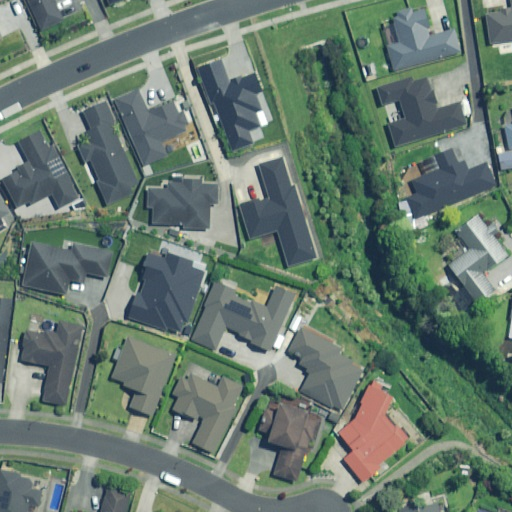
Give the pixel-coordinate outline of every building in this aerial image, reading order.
[(28,0),(42,31),(64,21),(54,0),(28,0)] [(397,12),(398,16),(393,17),(396,27),(400,45),(388,48),(394,71),(460,53),(454,30),(432,36),(425,9),(412,12),(411,9),(397,12)] [(511,12),(487,16),(492,45),(511,41),(511,12)] [(222,59),(198,68),(211,103),(214,102),(233,152),(254,144),(249,132),(261,127),(256,113),(262,111),(256,94),(262,92),(255,72),(242,77),(241,75),(230,80),(222,59)] [(437,110),(427,79),(413,83),(412,79),(379,89),(384,106),(401,101),(407,119),(389,125),(395,147),(466,125),(459,103),(437,110)] [(138,89),(114,99),(143,166),(167,156),(161,142),(186,131),(184,126),(189,124),(183,111),(178,113),(173,102),(148,113),(138,89)] [(116,125),(106,102),(83,111),(91,130),(85,133),(87,138),(76,143),(85,162),(90,160),(99,179),(97,180),(107,204),(133,193),(130,187),(138,184),(113,127),(116,125)] [(48,149),(39,131),(18,141),(29,161),(17,167),(19,170),(3,179),(17,207),(29,202),(30,205),(52,194),(59,208),(77,199),(71,186),(73,185),(53,146),(48,149)] [(458,164),(452,149),(432,157),(438,170),(413,182),(418,194),(407,199),(417,222),(496,187),(486,163),(468,171),(464,161),(458,164)] [(511,151),(511,152),(500,154),(504,170),(511,168),(511,151)] [(291,187),(282,158),(260,165),(270,197),(241,206),(251,239),(278,231),(290,269),(317,260),(294,186),(291,187)] [(153,208),(152,223),(209,226),(210,204),(217,204),(218,185),(202,184),(202,180),(183,179),(183,183),(168,183),(168,189),(148,188),(148,207),(153,208)] [(0,218),(9,213),(0,198),(0,218)] [(509,255),(481,216),(457,233),(470,251),(449,266),(478,305),(496,292),(483,274),(509,255)] [(73,252),(33,244),(24,287),(66,295),(69,281),(84,284),(86,275),(108,280),(113,253),(75,245),(73,252)] [(183,322),(187,323),(205,273),(190,268),(192,262),(168,253),(166,260),(149,254),(143,272),(148,274),(141,295),(136,294),(128,318),(165,330),(166,327),(180,332),(183,322)] [(236,291),(217,283),(192,342),(216,352),(225,329),(253,341),(252,344),(271,352),(295,295),(277,287),(268,309),(252,302),(251,304),(234,297),(236,291)] [(0,383),(11,300),(0,298),(0,383)] [(43,335),(28,332),(22,361),(51,367),(44,401),(66,406),(83,327),(61,322),(58,334),(44,332),(43,335)] [(342,350),(302,329),(289,352),(303,359),(299,366),(312,372),(302,391),(342,412),(363,372),(351,366),(353,362),(339,355),(342,350)] [(177,356),(129,337),(113,378),(125,383),(124,386),(137,391),(131,408),(153,417),(177,356)] [(219,388),(191,375),(187,382),(180,379),(173,394),(180,398),(174,410),(204,424),(194,444),(214,454),(235,409),(245,389),(223,378),(219,388)] [(355,450),(344,459),(364,483),(383,467),(381,465),(408,442),(385,415),(395,394),(372,384),(356,421),(341,433),(355,450)] [(309,412),(273,399),(261,431),(271,435),(268,442),(284,448),(274,475),(298,484),(309,453),(296,448),(309,412)] [(0,511),(39,511),(44,493),(31,490),(33,480),(0,472),(0,511)] [(127,511),(133,494),(109,488),(102,511),(127,511)]
